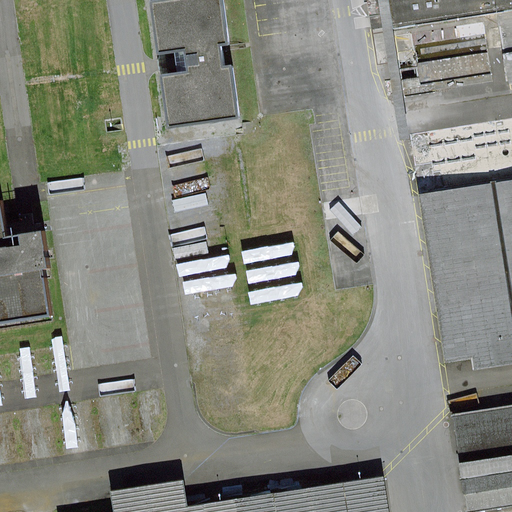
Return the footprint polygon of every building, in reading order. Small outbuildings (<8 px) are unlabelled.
[(225,0),(163,0),(154,1),(161,52),(189,48),(193,73),(163,77),(171,130),(244,120),(237,66),(226,67),(223,45),(232,43),(225,0)] [(379,0),(402,142),(415,140),(397,25),(393,0),(379,0)] [(511,0),(393,0),(397,25),(511,8),(511,0)] [(511,189),(427,201),(450,362),(478,358),(480,372),(511,367),(511,189)] [(4,200),(0,200),(0,328),(53,320),(45,270),(51,269),(46,232),(10,237),(4,200)] [(511,406),(455,416),(470,511),(477,511),(511,506),(511,406)] [(121,511),(395,511),(390,478),(195,508),(191,481),(119,492),(121,511)]
